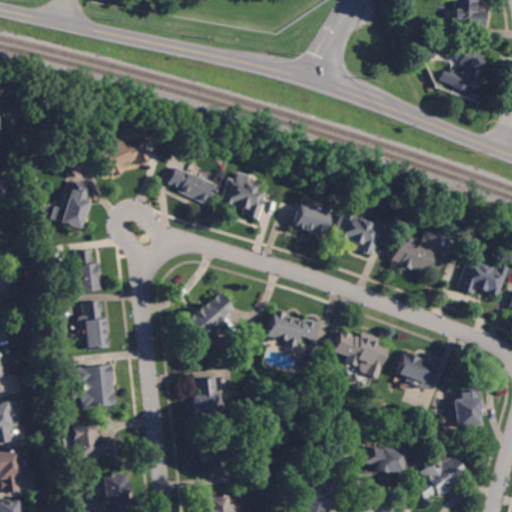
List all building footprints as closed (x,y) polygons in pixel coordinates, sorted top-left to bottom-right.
[(476,0),(476,2),(475,2),(475,11),(484,11),(484,26),(453,26),(453,0),(476,0)] [(433,58),(430,58),(430,61),(424,61),(424,58),(416,59),(416,45),(433,45),(433,57),(433,58)] [(471,52),(471,53),(473,54),(472,58),(479,60),(476,70),(473,69),(470,77),(476,79),(472,89),(467,88),(465,92),(463,91),(462,93),(453,89),(453,88),(450,87),(451,85),(437,81),(440,71),(447,73),(448,70),(456,72),(459,63),(457,62),(457,60),(452,58),(454,49),(461,51),(462,49),(471,52)] [(123,150),(140,142),(147,157),(133,164),(132,161),(118,167),(120,172),(110,176),(108,172),(99,176),(89,154),(118,140),(123,150)] [(204,204),(175,191),(177,189),(164,183),(172,166),(212,185),(204,204)] [(254,218),(238,213),(240,207),(219,201),(226,180),(232,182),(235,172),(246,175),(243,185),(251,187),(251,190),(257,192),(255,199),(260,200),(254,218)] [(82,201),(85,202),(76,228),(57,222),(61,210),(58,209),(62,193),(66,195),(70,181),(87,186),(82,201)] [(318,210),(319,207),(329,210),(328,213),(329,214),(322,239),(314,237),(316,231),(292,224),(298,204),(318,210)] [(369,257),(353,251),(356,242),(332,234),(342,207),(353,211),(351,215),(380,226),(369,257)] [(424,273),(388,260),(395,241),(415,248),(421,230),(437,235),(424,273)] [(89,263),(94,263),(98,289),(71,293),(68,272),(73,271),(70,252),(87,249),(89,263)] [(489,268),(491,263),(503,268),(493,296),(470,288),(468,294),(453,288),(463,259),(489,268)] [(213,331),(209,326),(205,330),(210,336),(201,343),(183,321),(217,292),(230,308),(218,319),(222,324),(213,331)] [(100,319),(102,318),(107,346),(84,350),(82,339),(80,339),(76,315),(80,315),(78,303),(96,300),(100,319)] [(297,319),(298,317),(315,322),(310,340),(296,336),(292,348),(282,345),(283,341),(264,335),(271,311),(297,319)] [(356,338),(358,332),(375,339),(374,343),(384,347),(372,378),(361,374),(364,365),(354,361),(352,366),(341,362),(344,356),(330,351),(338,331),(356,338)] [(425,389),(402,381),(403,377),(393,373),(400,352),(428,362),(426,367),(432,370),(425,389)] [(113,404),(80,407),(79,392),(81,392),(80,383),(77,383),(73,381),(73,377),(74,376),(73,369),(108,364),(113,404)] [(213,393),(217,393),(218,401),(221,401),(223,419),(195,423),(191,396),(196,395),(194,380),(211,378),(213,393)] [(453,427),(449,400),(458,399),(456,385),(474,382),(479,415),(476,416),(477,424),(453,427)] [(16,425),(6,427),(8,441),(0,442),(0,402),(12,401),(16,425)] [(95,439),(117,437),(119,454),(71,459),(69,446),(71,446),(68,418),(93,415),(95,439)] [(220,451),(224,450),(226,461),(221,462),(223,475),(205,477),(203,463),(200,464),(196,438),(218,435),(220,451)] [(377,448),(378,446),(403,451),(399,473),(384,470),(384,472),(373,470),(374,465),(360,463),(363,445),(377,448)] [(16,465),(23,464),(25,476),(14,477),(16,490),(0,492),(0,452),(14,450),(16,465)] [(464,472),(450,485),(451,486),(438,497),(433,492),(424,501),(411,487),(422,477),(418,473),(436,457),(440,462),(448,454),(464,472)] [(321,511),(299,511),(302,501),(297,499),(301,487),(306,489),(307,486),(301,484),(305,472),(331,480),(321,511)] [(122,483),(124,483),(125,492),(122,493),(125,510),(110,511),(102,511),(101,495),(95,496),(92,477),(120,473),(122,483)] [(226,511),(232,511),(205,511),(204,497),(224,495),(226,511)] [(14,511),(0,511),(0,501),(14,501),(14,511)]
